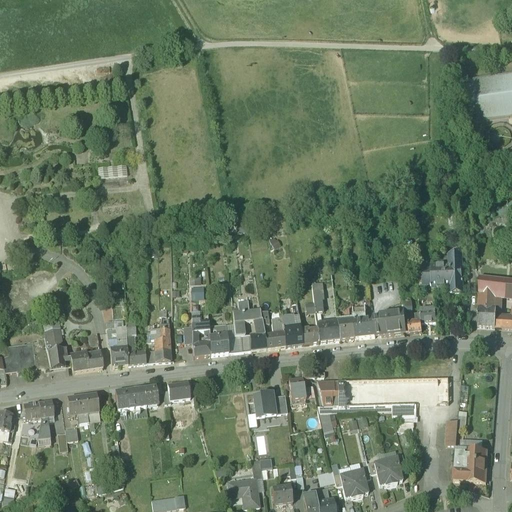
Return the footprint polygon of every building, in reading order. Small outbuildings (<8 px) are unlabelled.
[(511,79),(468,86),(474,129),(511,123),(511,79)] [(97,173),(98,186),(126,184),(125,171),(97,173)] [(459,256),(455,252),(451,256),(451,257),(449,257),(449,267),(431,268),(431,273),(426,273),(426,277),(422,277),(422,282),(426,282),(426,286),(432,285),(432,290),(450,290),(450,296),(463,295),(462,267),(461,267),(461,256),(459,256)] [(511,283),(504,282),(479,279),(478,295),(496,297),(511,298),(511,283)] [(217,288),(218,297),(229,295),(229,287),(217,288)] [(321,287),(311,288),(313,303),(321,302),(323,302),(321,287)] [(496,297),(478,295),(478,311),(495,312),(496,297)] [(322,304),(313,305),(314,307),(315,316),(320,315),(322,315),(323,314),(322,304)] [(238,312),(239,316),(249,315),(248,305),(238,306),(238,312)] [(409,305),(403,305),(404,315),(405,324),(411,323),(411,321),(412,321),(411,311),(411,305),(409,305)] [(293,318),(294,318),(295,329),(300,328),(297,307),(290,307),(291,315),(293,315),(293,318)] [(314,307),(305,308),(305,314),(306,317),(315,316),(314,307)] [(363,308),(359,309),(352,310),(354,323),(366,321),(365,309),(363,309),(363,308)] [(435,310),(420,311),(420,313),(420,322),(421,325),(436,324),(435,310)] [(495,312),(478,311),(477,329),(494,330),(495,319),(495,312)] [(60,330),(57,313),(42,317),(44,333),(60,330)] [(239,316),(233,317),(234,325),(242,324),(254,323),(261,322),(260,315),(259,314),(249,315),(239,316)] [(267,314),(260,315),(261,322),(263,328),(269,328),(267,314)] [(404,314),(378,318),(379,320),(372,321),(375,339),(406,335),(405,324),(404,314)] [(320,315),(315,316),(316,328),(331,326),(331,323),(321,324),(320,315)] [(300,328),(295,329),(294,318),(293,318),(281,320),(283,336),(285,349),(303,347),(300,331),(300,328)] [(169,320),(161,319),(160,332),(169,332),(169,320)] [(511,320),(495,319),(494,330),(511,331),(511,320)] [(281,320),(271,321),(273,337),(283,336),(281,320)] [(354,323),(345,323),(347,342),(375,339),(372,321),(366,321),(354,323)] [(261,322),(254,323),(256,337),(250,338),(251,353),(266,352),(264,339),(263,337),(264,337),(263,328),(261,322)] [(411,323),(405,324),(406,335),(422,333),(421,325),(420,322),(415,322),(411,323)] [(116,323),(106,324),(107,331),(117,331),(116,330),(117,330),(116,323)] [(345,323),(337,324),(337,325),(339,342),(347,342),(345,323)] [(242,324),(234,325),(235,339),(241,338),(244,338),(242,324)] [(203,325),(192,326),(192,335),(198,335),(204,334),(209,334),(209,330),(209,325),(203,325)] [(331,326),(316,328),(317,331),(319,345),(339,342),(337,325),(331,326)] [(151,328),(145,327),(145,344),(154,344),(154,334),(155,334),(154,328),(151,328)] [(226,328),(209,330),(209,334),(210,340),(227,338),(226,328)] [(44,333),(43,334),(44,340),(47,354),(63,351),(60,330),(44,333)] [(117,330),(116,330),(117,331),(117,340),(118,350),(127,349),(127,340),(126,331),(126,330),(117,330)] [(135,330),(126,331),(127,340),(134,340),(136,339),(135,330)] [(305,330),(300,331),(303,347),(310,346),(309,340),(306,340),(305,330)] [(117,331),(107,331),(107,341),(117,340),(117,331)] [(308,332),(309,340),(310,346),(319,345),(317,331),(308,332)] [(169,332),(160,332),(160,334),(160,343),(162,343),(162,351),(164,351),(164,355),(163,355),(163,365),(170,364),(169,342),(169,332)] [(162,343),(160,343),(160,334),(155,334),(154,334),(154,344),(156,365),(163,365),(163,355),(164,355),(164,351),(162,351),(162,343)] [(205,344),(198,345),(198,335),(192,335),(192,346),(193,360),(211,358),(210,340),(209,334),(204,334),(205,344)] [(92,350),(99,348),(97,336),(87,338),(89,347),(92,347),(92,350)] [(273,337),(264,339),(266,352),(285,349),(283,336),(273,337)] [(227,348),(227,338),(210,340),(211,358),(228,356),(227,348)] [(244,338),(241,338),(242,354),(251,353),(250,338),(244,338)] [(37,345),(0,349),(4,376),(17,374),(17,377),(18,377),(18,376),(22,375),(22,376),(23,376),(23,373),(44,371),(44,373),(45,373),(45,372),(49,372),(50,373),(51,372),(47,354),(44,340),(37,341),(37,345)] [(118,350),(110,351),(111,370),(128,368),(127,353),(127,349),(118,350)] [(63,351),(47,354),(50,370),(65,368),(63,351)] [(134,352),(132,352),(131,353),(127,353),(128,368),(146,366),(145,354),(134,355),(134,352)] [(91,357),(71,360),(73,376),(102,371),(100,359),(92,360),(91,357)] [(309,376),(302,377),(302,381),(304,390),(312,389),(309,376)] [(302,381),(288,383),(291,405),(305,403),(304,390),(302,381)] [(187,385),(168,388),(168,393),(170,404),(170,403),(190,401),(187,385)] [(156,389),(143,391),(145,409),(158,407),(156,389)] [(143,391),(115,395),(117,413),(145,410),(145,409),(143,391)] [(272,395),(260,397),(260,398),(253,399),(256,419),(263,418),(263,420),(276,419),(275,418),(273,400),(272,395)] [(96,398),(85,399),(87,417),(99,416),(96,398)] [(285,398),(273,400),(275,418),(287,416),(285,398)] [(85,399),(67,402),(70,421),(75,420),(75,419),(77,419),(87,417),(85,399)] [(51,404),(38,406),(41,422),(47,421),(54,420),(51,404)] [(38,406),(23,408),(25,424),(41,422),(38,406)] [(12,418),(0,416),(0,434),(2,435),(3,436),(4,435),(9,436),(10,431),(12,418)] [(88,425),(97,424),(99,419),(99,416),(87,417),(88,425)] [(79,427),(88,425),(87,417),(77,419),(79,427)] [(466,420),(458,419),(457,430),(465,431),(466,420)] [(47,421),(41,422),(41,424),(38,437),(39,437),(37,443),(44,442),(50,442),(47,421)] [(366,421),(358,423),(360,431),(368,429),(366,421)] [(356,423),(349,425),(351,433),(358,431),(356,423)] [(41,424),(35,425),(33,438),(38,437),(41,424)] [(457,426),(448,425),(447,448),(455,448),(457,426)] [(168,430),(161,431),(162,441),(169,440),(168,430)] [(3,436),(2,435),(0,434),(0,443),(11,446),(14,432),(10,431),(9,436),(4,435),(3,436)] [(76,431),(65,433),(65,436),(66,444),(77,443),(78,443),(76,431)] [(65,436),(57,437),(59,455),(68,454),(67,449),(66,444),(65,436)] [(465,453),(464,470),(454,470),(453,484),(460,484),(485,486),(487,453),(465,452),(465,453)] [(454,470),(464,470),(465,453),(455,452),(454,470)] [(118,455),(112,456),(112,459),(109,459),(110,466),(119,465),(118,455)] [(405,469),(402,458),(396,459),(397,461),(399,471),(405,469)] [(397,461),(385,464),(391,488),(397,487),(397,485),(402,484),(399,471),(397,461)] [(262,479),(259,464),(252,465),(254,480),(262,479)] [(385,464),(374,467),(376,476),(379,489),(385,488),(385,490),(391,488),(385,464)] [(373,465),(367,466),(370,478),(376,476),(374,467),(373,465)] [(225,470),(214,471),(216,481),(226,479),(225,476),(227,475),(225,470)] [(368,470),(362,471),(363,473),(365,483),(371,481),(368,470)] [(363,473),(351,476),(357,500),(363,499),(362,497),(368,496),(365,483),(363,473)] [(339,476),(333,478),(336,489),(342,488),(339,478),(339,476)] [(351,476),(339,478),(342,488),(345,501),(351,500),(351,501),(357,500),(351,476)] [(122,479),(110,482),(113,492),(123,489),(122,479)] [(76,487),(74,482),(68,485),(70,490),(76,487)] [(113,492),(110,482),(97,486),(99,496),(113,492)] [(255,483),(227,487),(230,502),(242,500),(243,511),(245,511),(259,510),(255,483)] [(290,488),(285,489),(285,490),(272,491),(274,508),(292,506),(290,488)] [(325,492),(314,494),(314,496),(315,495),(315,498),(317,505),(333,502),(332,498),(326,499),(325,492)] [(175,500),(152,503),(152,511),(172,511),(185,510),(183,498),(175,499),(175,500)] [(315,498),(304,500),(306,511),(317,511),(316,505),(317,505),(315,498)] [(317,505),(316,505),(317,511),(335,511),(337,511),(337,508),(334,509),(333,502),(317,505)]
